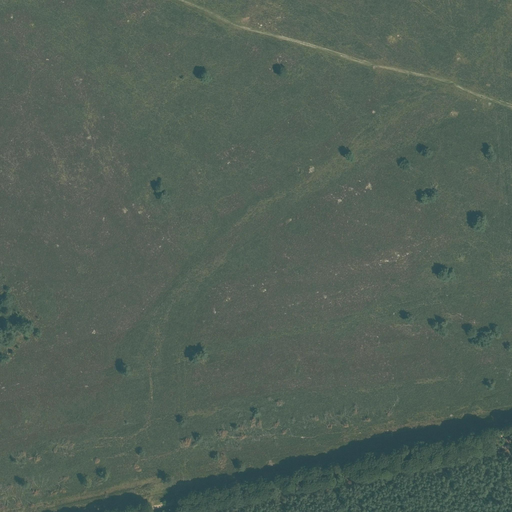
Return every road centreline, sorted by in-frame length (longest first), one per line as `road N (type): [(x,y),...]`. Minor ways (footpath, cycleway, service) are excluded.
road 1 (track): [(140,511),(511,433)]
road 2 (track): [(511,106),(177,0)]
